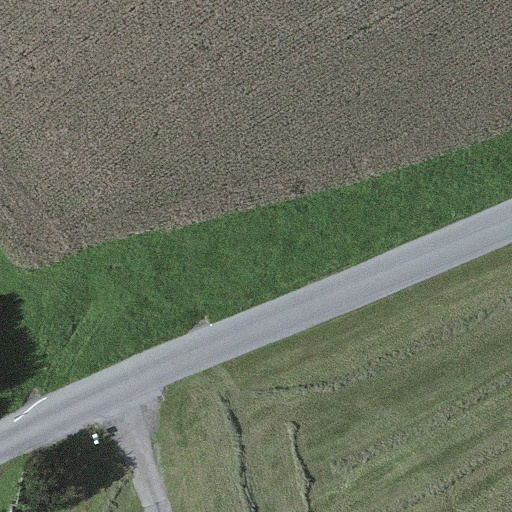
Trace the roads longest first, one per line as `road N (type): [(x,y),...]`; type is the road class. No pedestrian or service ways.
road 1 (unclassified): [(511,210),(0,449)]
road 2 (track): [(100,399),(150,511)]
